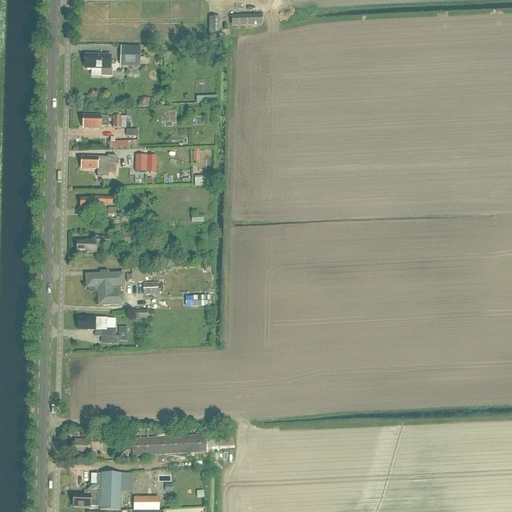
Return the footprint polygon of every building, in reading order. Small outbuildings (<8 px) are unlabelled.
[(231,27),(261,26),(261,15),(230,17),(231,27)] [(219,39),(219,18),(208,18),(208,38),(219,39)] [(120,67),(139,67),(140,49),(121,49),(120,67)] [(111,71),(111,58),(103,58),(103,57),(86,57),(85,70),(92,70),(92,77),(101,78),(102,71),(102,70),(111,71)] [(131,128),(131,124),(126,124),(126,118),(122,117),(113,118),(113,130),(121,130),(126,130),(126,128),(131,128)] [(108,128),(108,118),(102,118),(84,118),(84,130),(101,130),(101,128),(108,128)] [(145,173),(146,157),(135,156),(134,173),(145,173)] [(116,173),(116,165),(116,157),(108,157),(108,158),(98,159),(82,158),(82,170),(96,170),(96,178),(108,178),(108,173),(116,173)] [(118,206),(119,199),(113,199),(88,198),(88,200),(81,200),(81,209),(88,209),(88,211),(97,211),(97,206),(118,206)] [(138,245),(139,232),(117,231),(117,244),(138,245)] [(161,245),(161,231),(153,231),(152,245),(161,245)] [(111,247),(111,238),(96,238),(96,242),(85,242),(85,243),(77,243),(77,252),(88,252),(88,254),(97,254),(97,250),(103,250),(104,246),(111,247)] [(126,284),(145,283),(144,270),(131,271),(131,275),(125,276),(126,284)] [(99,293),(119,293),(119,287),(124,287),(123,275),(87,277),(87,289),(90,289),(90,294),(99,293)] [(143,284),(143,296),(158,295),(158,290),(161,290),(160,284),(158,284),(157,284),(143,284)] [(119,293),(99,293),(99,306),(120,305),(123,303),(123,297),(119,295),(119,293)] [(192,297),(192,307),(208,306),(208,296),(192,297)] [(136,320),(146,320),(146,311),(135,312),(136,320)] [(116,338),(116,331),(107,330),(107,320),(79,319),(78,331),(96,332),(96,331),(101,331),(101,332),(101,338),(102,338),(116,338)] [(118,328),(118,339),(117,344),(126,344),(126,328),(118,328)] [(157,439),(132,440),(133,457),(158,456),(194,454),(205,453),(207,453),(209,453),(208,451),(218,451),(233,450),(233,448),(232,435),(212,436),(206,436),(157,439)] [(100,450),(100,441),(74,441),(74,444),(71,444),(71,453),(74,453),(74,456),(91,456),(91,450),(100,450)] [(120,511),(121,475),(101,474),(101,487),(93,486),(87,492),(84,492),(84,496),(74,496),(74,508),(90,508),(90,507),(101,508),(101,511),(120,511)] [(134,497),(134,511),(135,511),(157,511),(159,511),(159,497),(134,497)]
